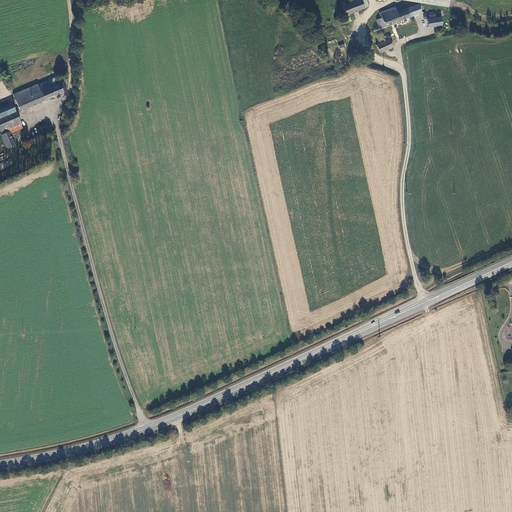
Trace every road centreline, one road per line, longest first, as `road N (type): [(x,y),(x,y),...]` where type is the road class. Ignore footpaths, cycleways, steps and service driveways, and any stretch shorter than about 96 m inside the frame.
road 1 (residential): [(56,123),(115,351),(145,429)]
road 2 (primary): [(424,302),(145,429)]
road 3 (residential): [(396,39),(409,140),(402,213),(424,302)]
road 4 (primary): [(145,429),(0,465)]
road 5 (track): [(69,0),(68,92),(56,123)]
